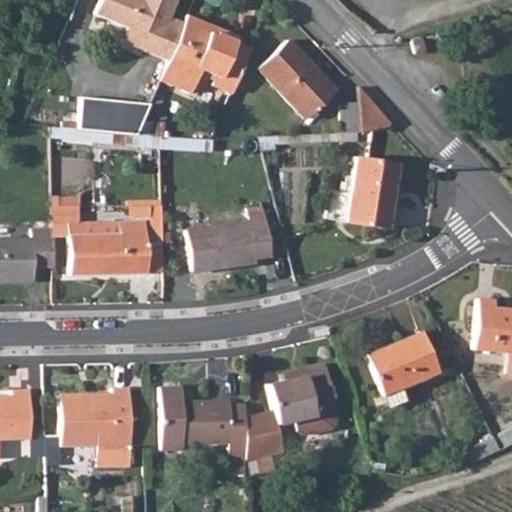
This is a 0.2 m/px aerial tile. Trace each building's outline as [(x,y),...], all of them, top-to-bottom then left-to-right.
[(119,40),(165,59),(181,23),(181,22),(167,15),(173,0),(98,0),(93,13),(125,26),(119,40)] [(210,36),(212,33),(231,41),(232,36),(184,14),(182,19),(181,22),(181,23),(210,36)] [(247,53),(229,45),(231,41),(212,33),(210,36),(181,23),(165,59),(162,66),(156,81),(186,94),(197,71),(212,78),(208,85),(229,94),(247,53)] [(331,91),(285,41),(255,68),(302,118),(331,91)] [(355,103),(357,131),(387,125),(355,86),(355,103)] [(78,98),(73,130),(131,135),(144,106),(78,98)] [(337,133),(357,131),(355,103),(337,103),(337,133)] [(381,229),(395,167),(353,158),(340,221),(381,229)] [(241,220),(242,224),(180,232),(185,271),(247,264),(247,259),(261,257),(257,217),(241,220)] [(92,225),(92,236),(61,238),(61,277),(138,276),(138,247),(138,224),(92,225)] [(61,238),(92,236),(92,225),(61,226),(61,238)] [(0,281),(23,282),(24,269),(45,269),(44,232),(22,233),(22,243),(0,243),(0,281)] [(156,275),(155,247),(138,247),(138,276),(156,275)] [(491,297),(474,296),(471,345),(506,347),(511,347),(511,305),(491,305),(491,297)] [(431,373),(415,333),(359,355),(375,395),(431,373)] [(279,377),(261,380),(266,406),(238,412),(239,454),(275,446),(269,419),(286,417),(307,413),(305,405),(326,401),(319,362),(299,366),(300,374),(279,377)] [(277,369),(279,377),(300,374),(299,366),(277,369)] [(220,437),(220,459),(239,458),(239,454),(238,412),(238,400),(220,401),(220,396),(173,397),(173,382),(151,382),(153,445),(174,445),(174,438),(220,437)] [(75,395),(75,388),(53,389),(55,440),(124,439),(122,383),(105,383),(105,388),(105,395),(75,395)] [(0,434),(22,434),(20,386),(3,386),(4,393),(0,392),(0,434)] [(307,413),(286,417),(288,428),(295,433),(325,427),(330,420),(326,401),(305,405),(307,413)] [(511,444),(511,428),(498,436),(503,449),(511,444)] [(476,459),(497,451),(490,438),(470,447),(476,459)]
